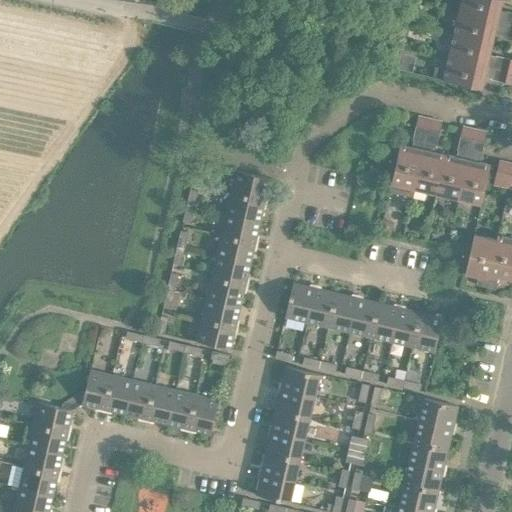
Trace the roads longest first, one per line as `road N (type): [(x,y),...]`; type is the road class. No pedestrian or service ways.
road 1 (residential): [(82,511),(100,439),(230,467),(278,254)]
road 2 (residential): [(278,254),(305,144),(380,91),(511,116)]
road 3 (residential): [(413,284),(278,254)]
road 4 (residential): [(483,511),(511,393)]
